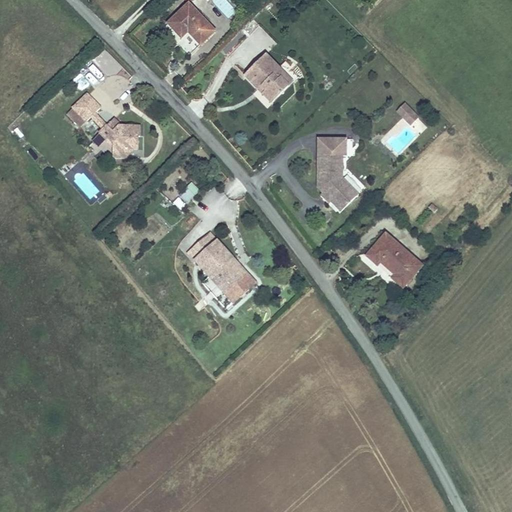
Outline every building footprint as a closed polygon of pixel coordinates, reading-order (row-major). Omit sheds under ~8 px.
[(188,3),(172,21),(187,35),(193,29),(207,43),(218,31),(188,3)] [(256,28),(250,38),(271,49),(276,39),(256,28)] [(106,53),(96,63),(111,78),(121,67),(106,53)] [(258,98),(267,107),(283,92),(271,80),(277,75),(259,57),(242,73),(262,94),(258,98)] [(95,86),(104,77),(92,66),(83,75),(95,86)] [(262,94),(242,73),(238,78),(258,98),(262,94)] [(271,80),(283,92),(289,86),(277,75),(271,80)] [(102,99),(78,120),(85,127),(92,121),(98,128),(107,119),(114,113),(102,99)] [(401,105),(394,116),(412,127),(419,117),(401,105)] [(107,119),(98,128),(108,140),(118,132),(107,119)] [(92,121),(85,127),(91,134),(98,128),(92,121)] [(118,132),(108,140),(103,143),(109,150),(114,145),(120,153),(120,165),(133,166),(133,159),(138,153),(151,153),(151,133),(139,133),(136,130),(134,132),(127,124),(118,132)] [(326,208),(336,217),(351,200),(333,183),(333,159),(311,158),(310,193),(316,199),(326,208)] [(180,211),(200,193),(193,185),(173,204),(180,211)] [(326,208),(316,199),(310,205),(320,214),(326,208)] [(390,278),(401,287),(420,266),(383,233),(364,255),(376,264),(382,258),(397,270),(390,278)] [(192,256),(200,265),(221,246),(212,237),(192,256)] [(221,246),(200,265),(232,301),(247,286),(229,268),(235,262),(221,246)] [(247,286),(232,301),(240,310),(260,290),(235,262),(229,268),(247,286)]
